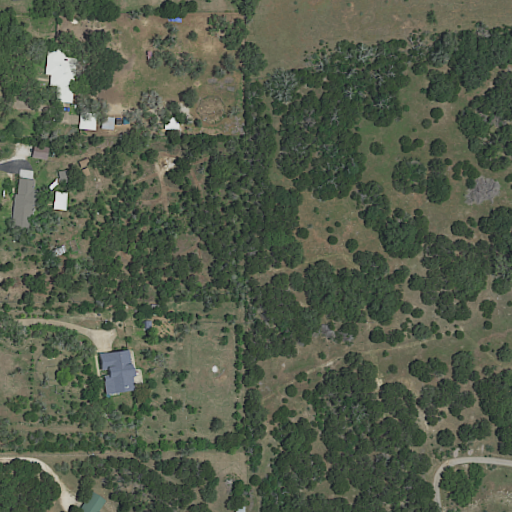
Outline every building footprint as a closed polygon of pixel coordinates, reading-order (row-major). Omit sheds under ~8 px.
[(73,102),(73,103),(57,102),(58,87),(51,86),(52,74),(46,74),(47,51),(57,52),(57,49),(66,49),(66,52),(76,52),(73,102)] [(84,112),(97,112),(97,130),(81,129),(82,112),(84,112)] [(102,129),(103,117),(116,118),(114,130),(102,129)] [(165,130),(164,118),(178,117),(179,129),(165,130)] [(21,180),(34,181),(32,210),(33,210),(33,213),(30,212),(29,229),(13,228),(14,204),(16,204),(17,180),(21,180)] [(19,259),(27,261),(26,267),(17,265),(19,259)] [(178,314),(185,310),(187,314),(180,318),(178,314)] [(135,390),(135,391),(106,395),(101,354),(130,350),(135,390)] [(81,511),(94,492),(109,501),(102,511),(81,511)]
